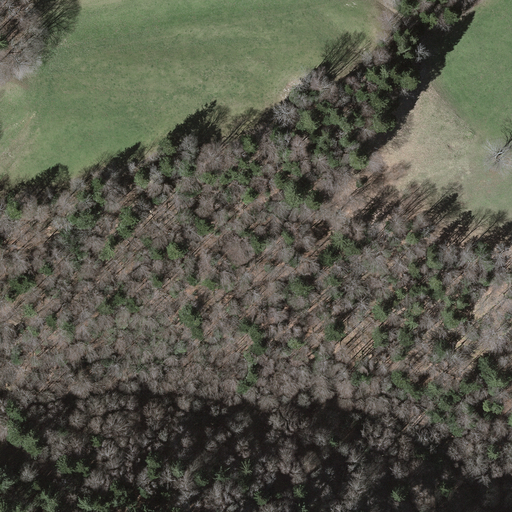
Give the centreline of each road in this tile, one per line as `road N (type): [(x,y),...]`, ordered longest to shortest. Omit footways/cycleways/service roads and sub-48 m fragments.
road 1 (track): [(0,381),(124,383),(242,401),(303,396),(464,434),(511,432)]
road 2 (track): [(0,188),(52,185),(145,146)]
